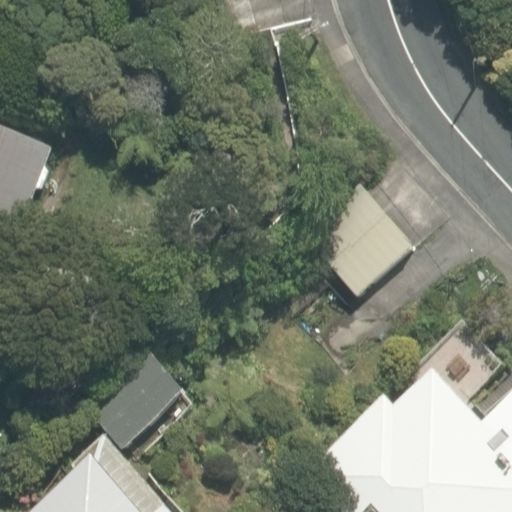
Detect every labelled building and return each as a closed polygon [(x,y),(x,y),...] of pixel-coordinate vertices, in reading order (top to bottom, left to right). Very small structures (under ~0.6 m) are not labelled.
[(0,292),(59,152),(0,127),(0,292)] [(52,352),(34,365),(53,390),(70,377),(52,352)] [(511,511),(511,426),(511,427),(453,356),(320,464),(358,511),(511,511)] [(34,462),(52,488),(72,474),(53,448),(34,462)] [(167,511),(108,451),(44,511),(167,511)]
